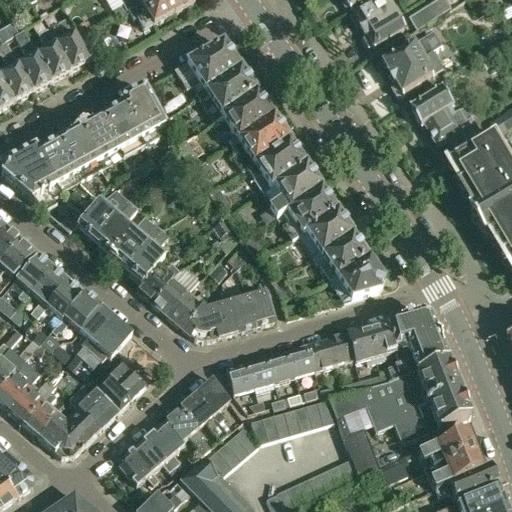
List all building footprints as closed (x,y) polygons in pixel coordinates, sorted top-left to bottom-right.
[(128,15),(140,8),(138,6),(147,0),(116,0),(122,8),(115,12),(120,20),(128,15)] [(193,8),(187,0),(147,0),(138,6),(140,8),(128,15),(133,24),(136,23),(144,35),(193,8)] [(351,14),(373,0),(343,0),(343,6),(346,12),(351,14)] [(372,51),(406,32),(387,0),(384,0),(355,17),(355,18),(352,22),(356,30),(362,30),(367,39),(364,43),(369,51),(372,51)] [(443,0),(409,21),(417,35),(456,10),(448,0),(443,0)] [(57,28),(65,42),(55,47),(70,76),(90,65),(86,59),(77,43),(66,23),(57,28)] [(84,29),(73,35),(78,42),(88,36),(84,29)] [(37,38),(46,52),(36,58),(51,87),(70,76),(55,47),(46,33),(37,38)] [(14,40),(15,42),(26,63),(17,68),(32,97),(51,87),(36,58),(23,34),(14,40)] [(0,47),(1,49),(2,48),(4,46),(5,47),(8,45),(4,37),(0,38),(0,47)] [(88,37),(77,43),(86,59),(98,53),(88,37)] [(8,74),(0,78),(0,82),(14,108),(32,97),(17,68),(17,69),(4,47),(5,47),(4,46),(2,48),(1,49),(0,49),(0,60),(8,74)] [(427,94),(448,82),(434,57),(429,59),(422,47),(385,69),(392,80),(391,80),(395,88),(393,93),(397,100),(402,101),(423,88),(427,94)] [(222,49),(173,76),(186,95),(190,92),(197,101),(239,73),(238,73),(222,49)] [(255,97),(239,73),(197,101),(214,126),(220,122),(220,121),(255,97)] [(0,115),(14,108),(0,82),(0,115)] [(165,131),(162,127),(145,95),(140,94),(120,104),(120,109),(121,111),(144,151),(159,143),(155,136),(165,131)] [(482,140),(478,132),(468,115),(468,114),(467,112),(463,110),(460,109),(455,112),(444,96),(412,115),(423,133),(426,131),(439,153),(451,146),(456,156),(482,140)] [(220,122),(233,142),(226,146),(229,150),(270,121),(255,98),(256,97),(255,97),(220,121),(220,122)] [(121,111),(100,123),(122,163),(144,151),(121,111)] [(511,112),(489,126),(497,141),(498,141),(511,133),(511,112)] [(271,122),(270,121),(229,150),(229,151),(230,150),(235,157),(230,161),(241,177),(246,175),(245,174),(252,169),(287,145),(272,121),(271,122)] [(100,123),(78,134),(100,175),(122,163),(100,123)] [(168,123),(162,127),(165,131),(169,139),(176,134),(168,123)] [(78,134),(57,146),(78,187),(100,175),(78,134)] [(511,164),(498,141),(497,141),(449,170),(476,215),(472,217),(486,240),(490,238),(511,275),(511,164)] [(185,144),(176,150),(175,151),(188,171),(193,168),(197,162),(185,144)] [(288,145),(287,145),(252,169),(245,174),(246,175),(253,185),(262,197),(272,190),(304,169),(303,170),(287,145),(288,145)] [(57,146),(36,157),(59,202),(60,202),(61,202),(59,197),(78,187),(57,146)] [(1,179),(36,210),(44,217),(56,211),(54,205),(60,202),(59,202),(36,157),(33,152),(3,169),(1,179)] [(170,153),(161,159),(165,165),(174,159),(170,153)] [(198,184),(199,183),(213,175),(206,165),(191,174),(198,184)] [(320,192),(304,169),(272,190),(262,197),(271,210),(267,213),(275,224),(283,218),(319,194),(319,193),(320,192)] [(208,200),(218,214),(228,207),(218,194),(208,200)] [(283,218),(288,226),(281,231),(291,246),(299,242),(298,241),(303,238),(335,217),(319,194),(283,218)] [(99,208),(76,234),(93,248),(129,208),(130,208),(115,195),(99,208)] [(208,205),(202,198),(190,206),(195,214),(197,212),(208,205)] [(93,248),(109,263),(131,237),(122,229),(137,214),(130,208),(129,208),(93,248)] [(73,212),(58,229),(68,237),(82,220),(73,212)] [(223,224),(233,237),(246,229),(236,215),(223,224)] [(298,241),(299,242),(313,264),(319,261),(351,240),(336,217),(335,217),(303,238),(298,241)] [(218,242),(229,236),(223,226),(212,232),(218,242)] [(109,263),(124,276),(160,236),(161,235),(152,228),(138,244),(131,237),(109,263)] [(0,266),(20,243),(6,230),(0,236),(0,266)] [(124,276),(140,289),(162,266),(164,263),(154,257),(168,241),(161,235),(160,236),(124,276)] [(241,246),(247,255),(257,247),(252,240),(241,246)] [(313,264),(328,287),(334,284),(366,263),(351,241),(352,240),(351,240),(319,261),(313,264)] [(12,282),(35,256),(20,243),(0,266),(0,279),(4,275),(12,282)] [(214,252),(219,248),(216,244),(211,248),(214,252)] [(232,260),(241,269),(246,263),(238,255),(232,260)] [(140,289),(135,295),(151,309),(176,280),(180,277),(171,269),(179,264),(174,256),(164,263),(162,266),(140,289)] [(37,258),(14,285),(24,294),(18,302),(24,307),(31,299),(54,273),(37,258)] [(241,269),(232,260),(227,266),(235,275),(241,269)] [(377,298),(378,298),(383,286),(382,286),(367,263),(367,264),(366,263),(334,284),(328,287),(341,307),(377,298)] [(268,268),(260,272),(259,272),(269,286),(278,282),(268,268)] [(215,275),(220,281),(226,276),(220,270),(215,275)] [(31,299),(39,307),(23,326),(29,331),(46,313),(70,286),(54,273),(31,299)] [(151,309),(166,322),(187,299),(188,299),(187,298),(195,290),(180,277),(176,280),(151,309)] [(46,313),(54,320),(47,328),(49,329),(53,333),(54,333),(84,299),(70,286),(46,313)] [(273,291),(281,306),(289,302),(285,294),(281,296),(278,289),(273,291)] [(266,295),(245,301),(255,332),(275,327),(266,295)] [(68,328),(78,336),(100,313),(84,299),(54,333),(53,333),(50,336),(55,340),(58,336),(60,338),(68,328)] [(166,322),(181,335),(202,311),(188,299),(187,299),(166,322)] [(0,315),(9,323),(10,323),(17,315),(0,301),(0,315)] [(245,301),(224,307),(224,308),(226,308),(235,338),(255,332),(245,301)] [(224,307),(206,312),(215,343),(235,338),(226,308),(224,308),(224,307)] [(286,324),(297,321),(293,310),(283,313),(286,324)] [(204,313),(202,311),(181,335),(192,345),(202,347),(215,343),(206,312),(204,313)] [(78,336),(86,343),(80,350),(89,357),(115,326),(100,313),(78,336)] [(17,315),(10,323),(19,331),(26,322),(17,315)] [(385,373),(387,378),(390,388),(392,387),(446,364),(430,322),(422,318),(386,329),(395,359),(396,370),(385,373)] [(110,364),(114,359),(131,340),(115,326),(89,357),(101,367),(106,361),(110,364)] [(386,329),(367,334),(377,367),(385,365),(385,362),(395,359),(386,329)] [(16,334),(3,348),(0,350),(0,363),(7,358),(10,354),(9,353),(22,339),(16,334)] [(367,334),(348,340),(355,366),(356,369),(357,370),(366,368),(366,370),(377,367),(367,334)] [(31,345),(39,352),(49,339),(48,339),(47,340),(40,335),(31,345)] [(44,356),(44,353),(47,356),(51,359),(58,351),(60,348),(49,339),(39,352),(44,356)] [(348,340),(329,345),(336,371),(343,369),(347,380),(356,377),(355,371),(357,370),(356,369),(355,366),(348,340)] [(0,392),(14,377),(21,370),(24,366),(32,358),(33,358),(39,352),(31,345),(18,361),(10,354),(7,358),(0,363),(0,392)] [(329,345),(309,351),(316,376),(336,371),(329,345)] [(73,359),(81,365),(89,357),(81,350),(73,359)] [(51,359),(53,361),(64,369),(69,363),(70,361),(58,351),(51,359)] [(309,351),(289,357),(296,382),(316,376),(309,351)] [(38,363),(43,358),(44,356),(39,352),(33,358),(38,363)] [(289,357),(269,362),(276,388),(296,382),(289,357)] [(147,364),(158,385),(169,379),(159,358),(147,364)] [(269,362),(248,368),(255,394),(276,388),(269,362)] [(73,378),(74,377),(79,372),(69,363),(64,369),(63,369),(73,378)] [(147,392),(137,381),(135,379),(142,373),(134,364),(127,371),(124,367),(108,383),(132,407),(147,392)] [(335,425),(336,429),(340,439),(458,393),(446,364),(392,387),(390,388),(384,390),(383,389),(364,394),(343,400),(334,402),(327,404),(335,425)] [(0,392),(0,410),(7,417),(33,386),(39,380),(39,379),(24,366),(21,370),(14,377),(0,392)] [(231,401),(233,400),(255,394),(248,368),(225,375),(231,401)] [(89,391),(94,397),(92,398),(115,422),(132,407),(108,383),(103,377),(89,391)] [(54,393),(55,392),(64,382),(63,382),(57,378),(49,388),(54,393)] [(78,387),(67,378),(63,382),(64,382),(55,392),(62,397),(64,395),(68,398),(78,387)] [(384,390),(390,388),(387,378),(380,380),(383,389),(384,390)] [(7,417),(21,430),(43,405),(43,404),(29,392),(39,380),(33,386),(7,417)] [(361,385),(364,394),(383,389),(380,380),(361,385)] [(218,416),(229,407),(212,384),(195,399),(212,421),(218,428),(219,427),(224,423),(218,416)] [(343,400),(364,394),(361,385),(341,391),(343,400)] [(91,399),(83,391),(69,405),(76,411),(99,437),(115,422),(92,398),(91,399)] [(327,404),(334,402),(331,392),(319,395),(322,406),(327,404)] [(458,393),(340,439),(342,444),(358,487),(375,479),(379,477),(365,442),(393,430),(400,446),(404,449),(469,422),(458,393)] [(315,394),(302,398),(305,405),(317,401),(315,394)] [(50,397),(43,404),(43,405),(21,430),(36,443),(58,418),(48,409),(56,402),(50,397)] [(196,435),(197,434),(205,427),(207,429),(205,430),(219,447),(227,439),(219,427),(218,428),(212,421),(195,399),(179,413),(196,435)] [(299,399),(286,402),(288,410),(301,406),(299,399)] [(283,404),(270,407),(273,415),(285,411),(283,404)] [(72,462),(83,452),(99,437),(76,411),(69,405),(68,406),(76,414),(65,424),(74,432),(58,447),(72,462)] [(248,410),(255,418),(264,415),(262,406),(248,410)] [(334,431),(328,408),(317,411),(323,434),(334,431)] [(323,434),(317,411),(306,414),(312,437),(323,434)] [(202,441),(197,434),(196,435),(179,413),(164,426),(180,448),(187,442),(197,453),(193,457),(199,463),(210,454),(201,443),(202,441)] [(312,437),(306,414),(295,417),(301,440),(312,437)] [(301,440),(295,417),(284,420),(290,443),(301,440)] [(59,463),(72,462),(58,447),(74,432),(65,424),(58,418),(36,443),(59,463)] [(290,443),(284,420),(273,423),(279,446),(290,443)] [(279,446),(273,423),(262,426),(268,449),(279,446)] [(164,426),(147,441),(174,472),(179,468),(173,460),(183,451),(180,448),(164,426)] [(268,449),(262,426),(251,428),(257,452),(268,449)] [(241,433),(232,441),(248,459),(257,452),(241,433)] [(417,459),(379,477),(375,479),(381,492),(412,478),(408,469),(410,467),(413,472),(421,469),(433,496),(481,474),(466,437),(417,459)] [(147,441),(131,454),(152,477),(161,469),(168,477),(174,472),(147,441)] [(232,441),(224,448),(240,467),(248,459),(232,441)] [(224,448),(215,456),(231,474),(240,467),(224,448)] [(158,486),(151,478),(152,477),(131,454),(119,465),(119,471),(136,491),(146,482),(153,491),(158,486)] [(215,456),(207,463),(222,481),(231,474),(215,456)] [(6,458),(0,462),(0,483),(16,503),(31,492),(32,481),(6,458)] [(250,511),(203,465),(179,486),(199,506),(204,511),(250,511)] [(348,465),(338,470),(348,491),(358,487),(348,465)] [(338,470),(327,474),(337,496),(348,491),(338,470)] [(451,499),(454,507),(495,489),(489,471),(481,474),(433,496),(434,496),(437,504),(451,499)] [(327,474),(317,479),(327,501),(337,496),(327,474)] [(317,479),(307,484),(317,506),(327,501),(317,479)] [(0,511),(2,511),(16,503),(0,483),(0,511)] [(307,484),(296,489),(306,510),(317,506),(307,484)] [(174,500),(164,508),(156,500),(143,511),(175,511),(188,500),(176,488),(173,491),(169,495),(174,500)] [(296,489),(286,493),(294,511),(303,511),(306,510),(296,489)] [(503,511),(495,489),(454,507),(455,508),(454,510),(450,511),(503,511)] [(294,511),(286,493),(276,498),(276,500),(281,511),(294,511)] [(281,511),(276,500),(266,505),(269,511),(281,511)]
